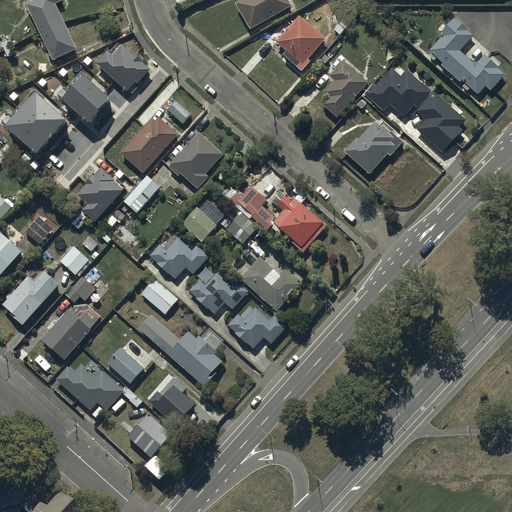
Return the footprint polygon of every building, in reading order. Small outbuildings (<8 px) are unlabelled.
[(51,0),(29,11),(56,67),(80,55),(58,9),(64,6),(61,0),(51,0)] [(285,0),(252,0),(235,9),(249,36),(292,13),(285,0)] [(444,34),(430,49),(479,92),(486,84),(491,89),(505,73),(485,55),(476,64),(461,50),(475,34),(454,16),(441,31),(444,34)] [(284,60),(303,77),(312,68),(308,64),(326,45),(300,21),(277,47),(287,57),(284,60)] [(137,82),(139,84),(151,70),(124,45),(114,56),(109,51),(97,64),(128,91),(137,82)] [(9,63),(16,59),(10,46),(3,49),(9,63)] [(339,123),(369,89),(344,67),(331,81),(336,86),(324,99),(330,104),(324,110),(339,123)] [(418,107),(433,91),(408,69),(402,75),(392,67),(367,94),(384,110),(391,103),(405,116),(415,104),(418,107)] [(85,76),(64,100),(90,124),(111,100),(85,76)] [(466,119),(435,90),(417,109),(427,118),(418,129),(443,152),(464,129),(460,125),(466,119)] [(7,126),(37,154),(68,121),(38,93),(7,126)] [(358,111),(365,117),(371,110),(364,104),(358,111)] [(168,115),(182,127),(189,119),(175,106),(168,115)] [(120,157),(143,178),(177,140),(158,123),(156,126),(152,122),(120,157)] [(346,158),(372,181),(391,159),(397,152),(393,148),(396,144),(392,141),(378,128),(362,146),(358,144),(346,158)] [(223,162),(197,138),(167,172),(178,182),(180,179),(197,195),(208,182),(206,180),(223,162)] [(394,162),(406,149),(394,139),(392,141),(396,144),(393,148),(397,152),(391,159),(394,162)] [(0,157),(0,166),(1,168),(13,156),(7,150),(0,157)] [(102,168),(77,196),(88,205),(82,211),(96,223),(125,191),(114,183),(116,181),(102,168)] [(124,207),(137,218),(159,193),(147,182),(124,207)] [(252,220),(265,206),(249,191),(236,205),(252,220)] [(0,207),(0,225),(12,211),(4,204),(0,207)] [(79,211),(69,222),(79,232),(85,225),(84,223),(88,219),(79,211)] [(282,233),(303,253),(324,231),(302,211),(282,233)] [(255,221),(269,234),(276,225),(262,212),(255,221)] [(182,231),(200,247),(215,230),(197,214),(182,231)] [(227,235),(242,248),(257,232),(242,218),(227,235)] [(28,236),(43,248),(55,235),(41,222),(28,236)] [(0,286),(26,258),(3,237),(0,239),(0,286)] [(174,287),(185,275),(192,281),(207,264),(196,254),(191,259),(175,245),(165,257),(159,251),(148,263),(174,287)] [(62,266),(78,281),(91,266),(75,252),(62,266)] [(241,284),(277,317),(301,290),(282,273),(273,274),(260,263),(241,284)] [(4,311),(26,331),(62,292),(46,278),(37,288),(31,282),(4,311)] [(215,320),(226,308),(233,314),(248,297),(237,287),(232,293),(216,279),(206,290),(200,285),(189,297),(215,320)] [(97,296),(82,282),(66,300),(77,310),(82,304),(86,308),(97,296)] [(143,299),(165,319),(178,305),(156,285),(143,299)] [(253,355),(264,343),(271,349),(287,332),(275,322),(270,327),(255,313),(244,325),(238,319),(227,331),(253,355)] [(44,347),(65,366),(92,337),(90,336),(96,329),(86,320),(80,327),(71,318),(44,347)] [(140,337),(203,394),(216,380),(213,377),(221,369),(213,362),(216,359),(198,342),(195,345),(187,339),(180,347),(153,323),(140,337)] [(122,351),(108,366),(131,387),(145,372),(122,351)] [(147,361),(162,375),(170,367),(154,353),(147,361)] [(97,384),(82,371),(75,379),(70,374),(59,386),(92,416),(98,409),(107,416),(124,397),(103,377),(97,384)] [(132,396),(140,403),(145,397),(137,390),(132,396)] [(154,412),(176,431),(195,411),(173,391),(154,412)] [(125,439),(149,461),(168,441),(135,411),(121,427),(129,435),(125,439)] [(0,479),(0,507),(0,508),(18,503),(27,511),(30,511),(35,507),(24,497),(27,477),(2,475),(0,479)] [(76,511),(55,494),(44,506),(39,503),(35,507),(30,511),(76,511)]
